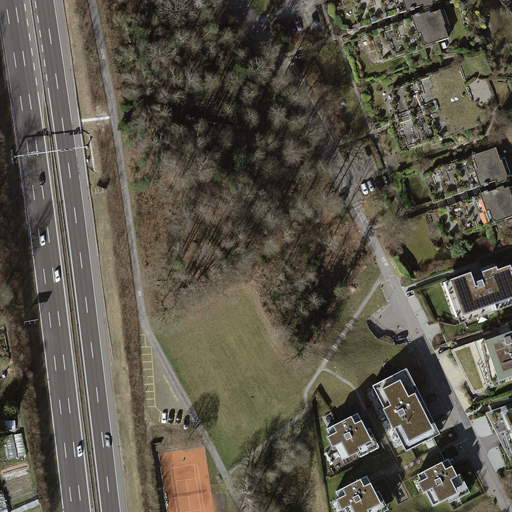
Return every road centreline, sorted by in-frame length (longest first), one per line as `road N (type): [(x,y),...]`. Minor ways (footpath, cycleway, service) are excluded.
road 1 (residential): [(508,511),(329,147),(232,0)]
road 2 (unclassified): [(245,511),(142,318),(91,0)]
road 3 (motorway): [(10,0),(77,511)]
road 4 (motorway): [(111,511),(45,0)]
